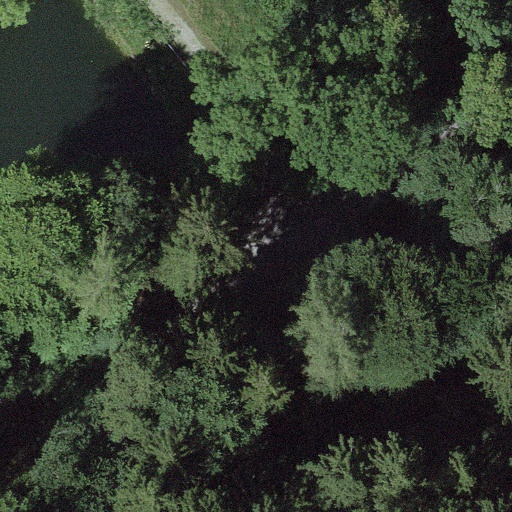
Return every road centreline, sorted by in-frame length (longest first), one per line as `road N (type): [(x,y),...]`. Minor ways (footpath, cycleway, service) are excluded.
road 1 (track): [(511,124),(313,225),(0,418)]
road 2 (track): [(313,225),(216,87),(142,0)]
road 3 (track): [(313,225),(386,237),(511,206)]
